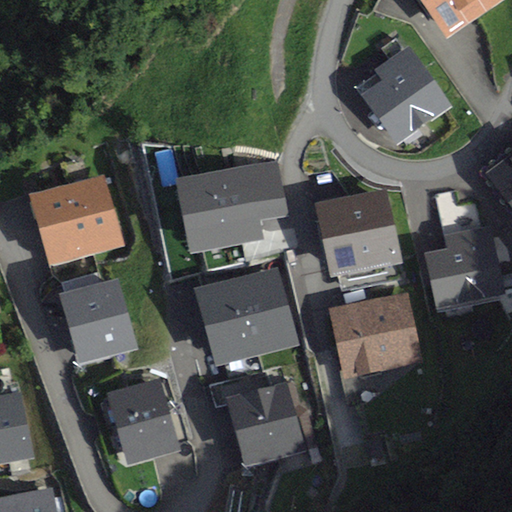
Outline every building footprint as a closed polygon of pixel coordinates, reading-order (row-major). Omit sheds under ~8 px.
[(428,0),(450,30),(492,0),(428,0)] [(443,107),(396,39),(383,48),(393,62),(361,86),(398,138),(443,107)] [(74,161),(61,164),(65,181),(69,183),(82,179),(77,163),(74,161)] [(511,193),(511,167),(500,176),(511,193)] [(276,170),(187,188),(199,246),(250,236),(244,208),(282,200),(276,170)] [(100,185),(40,203),(45,221),(41,228),(43,238),(50,241),(56,259),(116,242),(100,185)] [(381,201),(325,213),(338,271),(394,259),(381,201)] [(84,359),(131,346),(113,286),(67,299),(84,359)] [(287,330),(275,287),(205,307),(218,349),(287,330)] [(401,304),(339,317),(351,372),(413,358),(401,304)] [(0,458),(28,453),(17,401),(20,401),(11,354),(0,356),(0,458)] [(156,390),(117,401),(133,458),(173,447),(172,445),(188,441),(178,405),(162,410),(156,390)] [(235,404),(242,428),(289,414),(282,390),(235,404)] [(299,448),(289,414),(242,428),(251,462),(299,448)] [(379,439),(368,442),(372,458),(382,456),(379,439)] [(0,508),(0,511),(50,511),(48,499),(0,508)]
